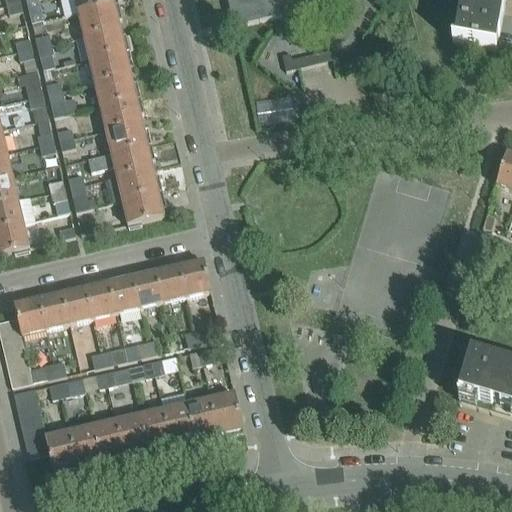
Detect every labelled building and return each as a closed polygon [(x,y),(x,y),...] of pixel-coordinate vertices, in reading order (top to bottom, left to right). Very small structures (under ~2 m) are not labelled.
[(21,6),(19,0),(4,0),(7,10),(21,6)] [(60,0),(65,21),(78,18),(118,8),(116,0),(60,0)] [(225,0),(233,30),(233,31),(257,25),(281,19),(276,0),(225,0)] [(496,52),(505,4),(505,0),(460,0),(453,44),(496,52)] [(39,3),(27,5),(32,28),(35,27),(44,25),(39,3)] [(23,16),(21,6),(7,10),(9,19),(23,16)] [(122,24),(118,8),(78,18),(83,41),(120,33),(119,25),(122,24)] [(35,27),(37,36),(65,29),(63,21),(44,25),(35,27)] [(122,40),(120,33),(83,41),(88,64),(129,55),(125,40),(122,40)] [(50,39),(35,42),(37,52),(52,48),(50,39)] [(32,53),(30,43),(15,46),(18,56),(32,53)] [(54,58),(52,48),(37,52),(40,61),(54,58)] [(38,76),(32,53),(18,56),(20,66),(25,65),(28,78),(38,76)] [(132,71),(129,55),(88,64),(94,88),(131,79),(130,71),(132,71)] [(351,68),(349,58),(332,61),(335,72),(351,68)] [(43,99),(38,76),(28,78),(31,92),(26,94),(28,103),(43,99)] [(133,87),(131,79),(94,88),(99,112),(140,103),(137,87),(133,87)] [(61,86),(46,89),(49,98),(63,95),(61,86)] [(65,105),(63,95),(49,98),(54,122),(78,117),(74,102),(65,105)] [(46,110),(43,99),(28,103),(31,113),(46,110)] [(144,118),(140,103),(99,112),(105,135),(143,127),(141,119),(144,118)] [(144,134),(143,127),(105,135),(110,158),(152,149),(148,133),(144,134)] [(72,133),(57,136),(60,146),(74,142),(72,133)] [(54,147),(52,137),(37,141),(40,150),(54,147)] [(76,152),(74,142),(60,146),(62,155),(76,152)] [(56,157),(54,147),(40,150),(42,160),(56,157)] [(155,165),(152,149),(110,158),(88,164),(91,177),(114,172),(117,182),(154,174),(152,166),(155,165)] [(511,192),(511,157),(507,156),(497,188),(511,192)] [(0,183),(13,180),(7,157),(0,158),(0,183)] [(155,181),(154,174),(117,182),(122,206),(162,196),(159,181),(155,181)] [(0,207),(18,203),(13,180),(0,183),(0,207)] [(83,180),(68,183),(70,192),(85,189),(83,180)] [(65,193),(63,184),(48,188),(50,197),(65,193)] [(87,199),(85,189),(70,192),(73,202),(87,199)] [(71,217),(65,193),(50,197),(53,207),(55,206),(58,220),(71,217)] [(166,212),(162,196),(122,206),(128,229),(129,232),(141,229),(141,226),(165,220),(163,212),(166,212)] [(0,231),(24,226),(18,203),(0,207),(0,231)] [(497,221),(488,218),(483,233),(492,236),(497,221)] [(30,252),(24,226),(0,231),(0,258),(14,256),(15,259),(30,256),(29,252),(30,252)] [(93,227),(79,231),(82,240),(96,237),(93,227)] [(76,242),(73,232),(59,235),(61,245),(76,242)] [(508,271),(511,257),(511,248),(481,239),(475,262),(508,271)] [(202,265),(201,262),(186,266),(187,269),(180,270),(187,302),(211,297),(204,265),(202,265)] [(187,302),(180,270),(171,272),(171,270),(156,274),(164,308),(187,302)] [(164,308),(156,274),(140,277),(141,280),(133,281),(140,313),(164,308)] [(140,313),(133,281),(125,283),(124,281),(109,284),(117,319),(140,313)] [(117,319),(109,284),(94,288),(94,290),(86,292),(94,325),(117,319)] [(94,325),(86,292),(78,294),(78,292),(63,295),(71,330),(94,325)] [(71,330),(63,295),(47,299),(47,302),(39,303),(47,336),(71,330)] [(47,336),(39,303),(32,305),(31,303),(16,307),(17,309),(15,309),(19,323),(21,334),(23,341),(47,336)] [(19,323),(0,327),(0,338),(0,339),(21,334),(19,323)] [(207,330),(211,347),(222,344),(218,327),(207,330)] [(204,333),(194,336),(197,350),(207,348),(204,333)] [(21,334),(0,339),(3,350),(24,345),(23,341),(21,334)] [(197,350),(194,336),(185,338),(188,352),(197,350)] [(157,344),(148,346),(152,360),(161,358),(157,344)] [(24,345),(3,350),(5,360),(26,356),(24,345)] [(152,360),(148,346),(138,349),(141,363),(152,360)] [(124,352),(101,357),(104,372),(128,366),(124,352)] [(212,367),(209,353),(199,355),(203,370),(212,367)] [(203,370),(199,355),(189,358),(193,372),(203,370)] [(26,356),(5,360),(8,371),(29,366),(26,356)] [(104,372),(101,357),(91,360),(94,374),(104,372)] [(511,416),(511,370),(472,358),(459,401),(511,416)] [(165,379),(162,364),(153,366),(156,381),(165,379)] [(29,366),(8,371),(10,382),(31,377),(29,366)] [(64,366),(54,368),(58,382),(67,380),(64,366)] [(156,381),(153,366),(143,369),(146,383),(156,381)] [(58,382),(54,368),(44,371),(48,385),(58,382)] [(119,389),(116,375),(105,378),(109,392),(119,389)] [(31,377),(10,382),(13,393),(34,388),(31,377)] [(109,392),(105,378),(96,380),(99,394),(109,392)] [(86,397),(82,383),(59,388),(62,402),(86,397)] [(59,388),(49,390),(52,405),(62,402),(59,388)] [(35,394),(14,398),(16,410),(38,405),(35,394)] [(243,434),(235,398),(211,403),(219,440),(226,439),(227,442),(242,438),(241,435),(243,434)] [(219,440),(211,403),(187,408),(196,449),(212,446),(211,442),(219,440)] [(38,405),(16,410),(19,421),(40,416),(38,405)] [(196,449),(187,408),(164,414),(172,451),(180,449),(181,453),(196,449)] [(172,451),(164,414),(140,419),(150,460),(165,456),(164,453),(172,451)] [(40,416),(19,421),(21,431),(43,426),(40,416)] [(150,460),(140,419),(116,424),(125,462),(133,460),(134,463),(150,460)] [(125,462),(116,424),(93,430),(102,471),(118,467),(117,464),(125,462)] [(43,426),(21,431),(23,442),(45,437),(43,426)] [(102,471),(93,430),(70,435),(78,472),(86,471),(87,474),(102,471)] [(78,472),(70,435),(46,440),(47,447),(50,459),(54,478),(56,478),(56,481),(71,478),(70,474),(78,472)] [(45,437),(23,442),(26,452),(47,447),(46,440),(45,437)] [(47,447),(26,452),(28,463),(50,459),(47,447)]
